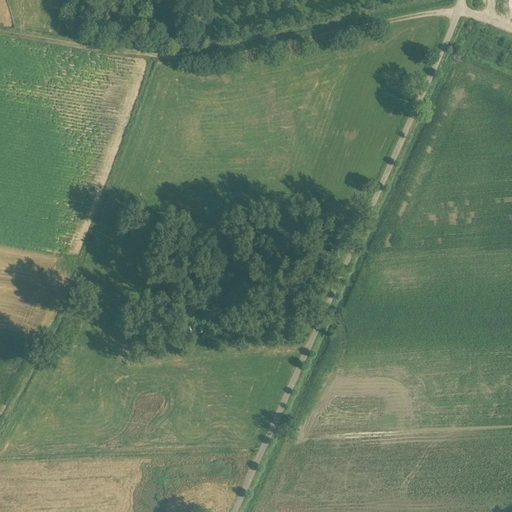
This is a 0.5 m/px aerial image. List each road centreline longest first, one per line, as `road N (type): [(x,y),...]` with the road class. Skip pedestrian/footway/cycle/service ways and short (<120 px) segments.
road 1 (track): [(234,511),(457,15)]
road 2 (track): [(211,0),(208,59),(457,15)]
road 3 (track): [(0,33),(208,59)]
